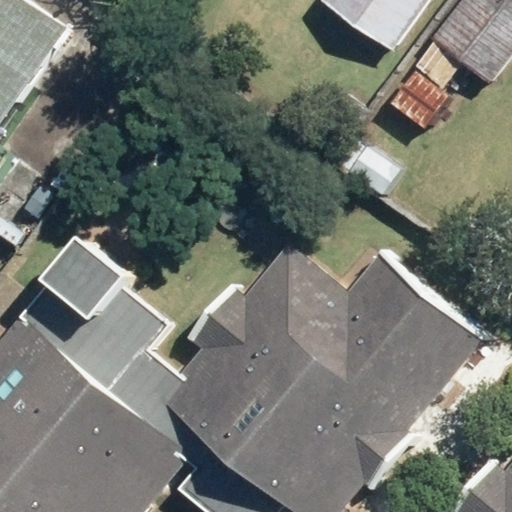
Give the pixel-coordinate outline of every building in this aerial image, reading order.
[(0,0),(0,150),(84,29),(67,17),(78,0),(0,0)] [(336,0),(402,51),(442,0),(336,0)] [(511,71),(511,0),(470,0),(444,37),(505,82),(511,71)] [(473,67),(443,44),(427,66),(456,88),(473,67)] [(460,97),(426,71),(402,103),(436,128),(460,97)] [(416,166),(381,143),(361,173),(396,196),(416,166)] [(180,323),(87,248),(0,354),(0,511),(157,511),(201,460),(210,467),(192,489),(220,511),(511,511),(511,465),(506,461),(465,511),(349,511),(375,481),(386,490),(431,435),(421,426),(495,336),(390,250),(358,289),(300,242),(259,292),(245,280),(201,335),(216,347),(193,375),(160,348),(180,323)]
